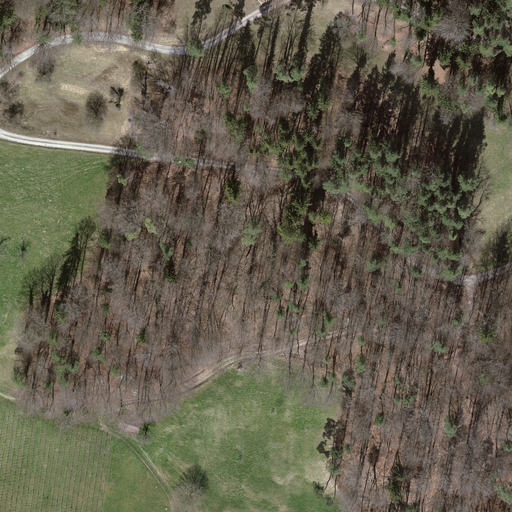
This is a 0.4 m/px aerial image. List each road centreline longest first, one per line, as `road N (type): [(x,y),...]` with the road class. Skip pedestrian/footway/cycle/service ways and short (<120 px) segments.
road 1 (track): [(511,265),(454,282),(425,268),(341,190),(318,181),(0,135)]
road 2 (track): [(454,282),(469,302),(465,324),(439,335),(376,327),(314,338),(226,363),(180,391),(108,407),(100,412),(104,426)]
road 3 (track): [(0,78),(31,51),(65,40),(99,36),(190,51),(282,0)]
road 4 (track): [(13,406),(104,426),(128,440),(171,493),(175,511)]
road 5 (track): [(377,0),(464,37),(511,42)]
